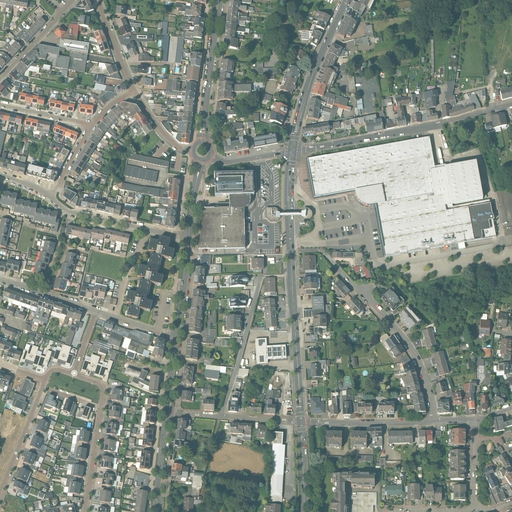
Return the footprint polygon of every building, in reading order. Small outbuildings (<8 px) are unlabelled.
[(13,6),(14,0),(6,0),(6,5),(5,9),(7,9),(9,9),(8,12),(11,13),(13,6)] [(85,9),(91,6),(88,0),(81,0),(81,1),(76,6),(77,8),(80,6),(81,8),(83,7),(85,9)] [(358,0),(357,4),(365,8),(368,10),(372,0),(358,0)] [(415,6),(415,9),(420,8),(420,0),(411,0),(395,1),(395,8),(415,6)] [(20,8),(27,9),(28,2),(21,1),(20,8)] [(238,3),(229,2),(228,9),(237,10),(238,8),(238,3)] [(352,2),(349,10),(357,14),(361,16),(363,12),(361,12),(363,9),(364,10),(365,8),(357,4),(352,2)] [(179,9),(201,12),(202,6),(192,5),(192,7),(184,6),(184,5),(175,4),(175,8),(179,9)] [(245,4),(245,8),(246,8),(246,11),(253,12),(253,10),(251,9),(252,4),(251,4),(245,4)] [(132,20),(136,20),(136,17),(128,16),(126,16),(126,14),(131,15),(131,11),(126,10),(127,9),(117,8),(116,15),(122,16),(122,19),(132,20)] [(191,16),(191,17),(200,18),(201,12),(179,9),(178,12),(185,13),(184,15),(191,16)] [(239,14),(237,15),(237,10),(228,9),(227,16),(247,18),(247,16),(248,16),(248,15),(239,14)] [(349,10),(345,17),(353,21),(357,14),(349,10)] [(318,20),(319,21),(327,24),(330,17),(321,13),(319,17),(318,20)] [(247,18),(227,16),(226,24),(236,25),(236,21),(246,22),(247,18)] [(71,25),(79,26),(88,28),(90,19),(81,17),(80,24),(78,24),(78,23),(71,22),(71,25)] [(193,28),(203,30),(204,20),(182,17),(182,20),(188,21),(188,23),(194,23),(193,28)] [(36,23),(41,28),(46,23),(41,18),(36,23)] [(129,26),(140,28),(141,24),(132,23),(132,20),(122,19),(114,18),(119,30),(127,26),(129,26)] [(345,35),(349,37),(350,37),(357,22),(355,22),(355,23),(345,18),(337,35),(344,38),(345,35)] [(327,24),(319,21),(317,25),(316,27),(324,30),(327,24)] [(31,29),(36,33),(41,28),(36,23),(31,29)] [(236,25),(226,24),(226,31),(235,32),(235,30),(236,25)] [(79,26),(71,25),(70,25),(69,29),(67,31),(63,29),(63,30),(60,27),(54,33),(61,39),(60,40),(76,43),(77,42),(79,26)] [(365,26),(367,37),(373,36),(371,25),(365,26)] [(122,37),(131,33),(132,32),(129,27),(140,28),(129,26),(127,26),(119,30),(122,37)] [(26,34),(31,38),(36,33),(31,29),(26,34)] [(23,33),(22,31),(15,38),(16,39),(19,42),(21,39),(24,42),(26,44),(31,38),(26,34),(24,32),(23,33)] [(96,40),(104,37),(102,31),(91,35),(91,34),(87,36),(88,37),(90,38),(92,37),(96,40)] [(234,37),(235,32),(226,31),(225,39),(234,40),(234,37)] [(308,40),(311,37),(314,39),(319,41),(322,34),(317,32),(302,31),(302,40),(308,40)] [(97,46),(107,44),(104,37),(96,40),(92,37),(90,38),(96,40),(97,43),(86,41),(86,44),(90,45),(91,45),(92,45),(96,46),(97,46)] [(128,52),(141,47),(139,42),(147,43),(147,39),(136,39),(136,42),(133,43),(126,46),(128,52)] [(237,50),(238,40),(234,40),(225,39),(224,48),(237,50)] [(319,41),(314,39),(311,44),(316,47),(319,41)] [(11,47),(17,53),(22,48),(15,42),(14,41),(13,40),(8,44),(11,47)] [(86,44),(76,43),(60,40),(59,49),(65,50),(71,51),(88,54),(89,47),(90,45),(86,44)] [(3,49),(7,52),(12,58),(17,53),(11,47),(8,44),(7,44),(3,49)] [(97,51),(98,55),(109,51),(107,44),(97,46),(96,46),(97,51)] [(328,53),(336,57),(338,58),(342,49),(341,48),(342,47),(336,45),(336,46),(332,44),(328,53)] [(71,52),(70,52),(69,58),(60,56),(60,57),(59,56),(60,52),(65,53),(65,50),(59,49),(52,48),(43,46),(38,46),(32,52),(26,58),(29,61),(34,62),(37,59),(52,62),(51,67),(67,70),(68,70),(85,73),(88,54),(71,51),(71,52)] [(131,58),(138,55),(143,53),(141,47),(128,52),(131,58)] [(191,61),(201,63),(201,56),(188,54),(189,50),(183,50),(182,57),(182,59),(181,62),(182,58),(191,59),(191,61)] [(297,51),(293,61),(297,63),(298,60),(302,62),(304,58),(305,58),(307,55),(301,52),(302,51),(300,50),(299,52),(297,51)] [(0,58),(0,59),(6,64),(11,60),(3,53),(0,52),(0,58)] [(333,65),(336,57),(328,53),(325,61),(333,65)] [(44,69),(50,71),(51,67),(37,64),(33,63),(34,62),(29,61),(26,58),(20,65),(27,71),(30,68),(31,67),(44,69)] [(191,68),(200,69),(201,63),(191,61),(191,59),(182,58),(181,62),(188,62),(188,65),(191,66),(191,68)] [(222,61),(220,74),(231,73),(232,67),(234,67),(234,62),(222,61)] [(322,67),(335,73),(337,73),(337,72),(339,72),(339,71),(336,70),(335,69),(334,70),(331,69),(333,65),(325,61),(322,67)] [(121,80),(118,73),(115,66),(112,67),(111,65),(105,64),(107,69),(106,69),(109,76),(110,76),(110,78),(121,80)] [(22,76),(27,71),(20,65),(15,70),(22,76)] [(186,82),(198,83),(198,81),(199,76),(200,69),(191,68),(191,66),(191,67),(188,67),(187,74),(186,76),(182,75),(182,77),(166,75),(166,79),(166,80),(167,80),(173,81),(180,81),(186,82)] [(289,66),(285,77),(297,81),(298,78),(300,79),(301,76),(299,75),(301,70),(289,66)] [(147,78),(155,79),(155,75),(151,75),(151,68),(138,67),(137,74),(147,75),(147,78)] [(318,77),(316,84),(325,87),(329,88),(335,73),(322,67),(318,77)] [(25,77),(22,76),(15,70),(10,76),(9,76),(9,78),(12,80),(13,80),(14,79),(16,81),(12,85),(14,87),(20,88),(21,83),(25,77)] [(220,74),(219,84),(230,84),(231,73),(220,74)] [(349,94),(356,96),(354,75),(347,76),(349,90),(349,94)] [(285,77),(281,88),(293,92),(295,87),(296,88),(297,85),(296,85),(297,81),(285,77)] [(142,86),(151,87),(154,87),(155,79),(147,78),(147,80),(143,80),(142,86)] [(10,91),(13,88),(5,81),(1,85),(6,90),(8,88),(10,91)] [(182,93),(182,90),(179,90),(180,87),(181,85),(180,85),(180,81),(173,81),(173,83),(172,86),(172,89),(172,92),(182,93)] [(108,93),(118,95),(126,91),(126,90),(124,85),(116,89),(107,86),(101,85),(96,83),(94,90),(99,91),(105,92),(108,93)] [(182,90),(182,93),(195,94),(196,85),(187,84),(186,90),(182,90)] [(219,84),(218,93),(231,93),(233,93),(233,86),(233,84),(230,84),(219,84)] [(316,84),(312,95),(322,97),(323,92),(325,87),(316,84)] [(447,92),(445,93),(445,98),(446,101),(448,101),(447,97),(452,96),(455,84),(447,85),(448,89),(446,89),(447,92)] [(9,93),(6,90),(1,85),(0,86),(0,93),(2,95),(5,97),(9,93)] [(509,89),(500,91),(502,99),(510,97),(510,98),(511,97),(511,87),(509,88),(509,89)] [(37,105),(39,98),(40,95),(40,91),(38,91),(37,94),(34,93),(33,96),(31,103),(37,105)] [(104,96),(109,101),(118,95),(108,93),(105,92),(99,91),(101,91),(101,95),(100,95),(104,96)] [(185,101),(194,102),(195,94),(182,93),(172,92),(166,91),(166,95),(185,97),(185,101)] [(423,93),(426,109),(431,108),(436,107),(435,101),(436,101),(435,97),(437,97),(437,91),(423,93)] [(351,108),(338,105),(339,100),(341,100),(341,97),(335,96),(323,92),(322,97),(312,95),(311,100),(320,103),(323,104),(350,111),(351,108)] [(218,98),(217,98),(218,101),(231,101),(231,100),(231,97),(231,93),(218,93),(218,98)] [(90,97),(94,98),(99,104),(101,102),(104,106),(109,101),(104,96),(100,95),(97,97),(96,95),(91,94),(90,97)] [(261,99),(271,103),(273,97),(263,94),(261,99)] [(51,97),(49,107),(55,109),(57,102),(57,99),(58,95),(55,95),(55,98),(51,97)] [(480,108),(480,106),(478,103),(474,95),(471,96),(468,97),(472,104),(474,110),(480,108)] [(447,106),(449,106),(456,104),(455,99),(454,96),(452,96),(447,97),(448,101),(446,101),(447,106)] [(61,110),(67,111),(69,105),(70,98),(68,97),(67,100),(66,100),(66,101),(64,100),(63,103),(61,110)] [(70,98),(69,105),(67,111),(73,113),(75,103),(72,102),(73,99),(70,98)] [(402,106),(408,105),(407,99),(407,98),(405,98),(401,99),(395,100),(397,107),(402,106)] [(309,109),(319,110),(329,113),(330,110),(322,108),(322,109),(319,109),(320,106),(320,103),(311,100),(309,109)] [(87,106),(86,114),(92,115),(94,107),(96,105),(94,103),(91,106),(87,106)] [(134,118),(141,113),(137,107),(135,106),(124,104),(123,104),(117,108),(123,114),(123,115),(125,118),(132,120),(134,118)] [(287,108),(275,104),(274,107),(272,106),(271,110),(273,110),(272,113),(284,117),(285,114),(286,114),(287,111),(286,111),(287,108)] [(463,114),(474,110),(472,104),(461,108),(463,114)] [(225,113),(228,113),(228,110),(225,110),(226,106),(217,105),(216,112),(225,113)] [(463,114),(461,108),(461,106),(459,107),(458,105),(455,106),(455,108),(456,111),(453,111),(452,111),(453,117),(457,116),(463,114)] [(450,117),(449,112),(449,106),(447,106),(441,107),(443,118),(450,117)] [(126,123),(121,117),(123,115),(123,114),(117,108),(112,113),(124,125),(126,123)] [(428,121),(438,119),(437,114),(432,115),(431,108),(426,109),(427,112),(427,116),(428,121)] [(308,119),(317,120),(318,114),(319,110),(309,109),(308,119)] [(319,110),(318,114),(324,116),(323,120),(326,122),(328,121),(330,114),(329,113),(319,110)] [(500,113),(497,114),(500,126),(507,124),(503,112),(500,113)] [(125,126),(124,125),(112,113),(107,118),(114,125),(115,126),(118,123),(120,125),(121,126),(121,127),(124,129),(125,126)] [(132,128),(145,119),(141,113),(134,118),(136,121),(130,126),(132,128)] [(284,117),(272,113),(269,121),(281,125),(284,117)] [(494,114),(491,115),(493,122),(494,128),(500,126),(497,114),(495,115),(494,114)] [(413,124),(421,123),(419,115),(411,116),(413,124)] [(381,121),(381,120),(376,121),(375,116),(365,118),(366,122),(365,122),(367,133),(383,130),(381,121)] [(111,127),(114,125),(107,118),(102,123),(114,135),(116,133),(111,127)] [(405,118),(399,119),(397,119),(398,127),(406,125),(405,118)] [(27,130),(27,133),(30,133),(30,130),(31,127),(32,120),(26,119),(24,129),(27,130)] [(142,130),(149,125),(145,119),(132,128),(133,130),(135,129),(137,133),(142,130)] [(45,123),(39,122),(37,128),(36,131),(40,132),(38,140),(41,140),(42,136),(45,123)] [(179,123),(175,122),(175,126),(178,126),(178,129),(178,134),(178,135),(179,135),(179,134),(184,135),(190,135),(191,124),(182,123),(179,123)] [(45,130),(49,131),(51,124),(45,123),(42,136),(44,137),(45,133),(45,130)] [(107,132),(112,137),(114,135),(102,123),(97,129),(104,135),(107,132)] [(314,133),(314,135),(330,132),(329,126),(332,126),(331,124),(313,127),(314,133)] [(143,132),(146,136),(153,131),(149,125),(142,130),(137,133),(136,134),(137,136),(143,132)] [(53,132),(59,134),(61,128),(56,126),(53,132)] [(62,136),(64,137),(67,130),(61,128),(59,134),(57,138),(56,141),(58,142),(59,139),(60,139),(59,142),(62,143),(63,140),(61,140),(62,136)] [(102,138),(104,135),(97,129),(93,136),(107,144),(108,142),(102,138)] [(69,141),(73,132),(67,130),(64,137),(70,139),(69,141)] [(71,139),(76,141),(78,135),(73,132),(69,141),(70,142),(71,139)] [(171,133),(171,134),(170,134),(179,144),(182,144),(187,145),(188,145),(189,144),(190,135),(184,135),(179,134),(179,135),(178,135),(178,134),(173,133),(171,132),(171,133)] [(107,145),(107,144),(93,136),(89,142),(97,147),(99,143),(105,147),(107,145)] [(253,140),(254,148),(263,146),(263,147),(269,146),(269,145),(278,144),(276,136),(267,137),(262,138),(263,138),(253,140)] [(313,158),(307,160),(314,198),(324,196),(355,190),(355,192),(355,195),(356,197),(357,200),(358,201),(359,202),(359,203),(359,204),(360,205),(360,206),(361,206),(362,206),(363,206),(364,205),(365,205),(366,206),(368,206),(371,206),(376,205),(434,194),(435,197),(443,195),(445,205),(483,199),(476,162),(430,170),(424,138),(348,152),(313,158)] [(223,145),(225,153),(234,152),(240,151),(239,151),(248,149),(247,141),(237,143),(237,142),(233,143),(223,145)] [(58,154),(66,158),(69,153),(70,152),(67,151),(67,150),(64,149),(65,146),(49,142),(49,144),(51,145),(51,147),(58,149),(59,149),(57,153),(58,154)] [(95,150),(97,147),(89,142),(85,148),(99,156),(100,156),(101,157),(102,155),(101,154),(95,150)] [(99,157),(99,156),(85,148),(82,154),(89,159),(92,155),(98,159),(103,162),(104,160),(99,157)] [(2,169),(8,171),(10,162),(11,157),(13,151),(10,150),(7,161),(5,160),(5,161),(2,169)] [(10,162),(8,171),(13,172),(17,156),(18,154),(15,153),(13,162),(12,162),(10,162)] [(55,159),(63,164),(66,158),(58,154),(55,159)] [(87,162),(89,159),(82,154),(78,160),(94,170),(94,169),(92,168),(93,166),(87,162)] [(17,156),(13,172),(18,174),(22,160),(23,157),(20,156),(20,157),(17,156)] [(23,157),(22,160),(18,174),(24,175),(26,166),(24,165),(26,158),(23,157)] [(312,200),(355,192),(355,190),(324,196),(314,198),(307,160),(313,158),(313,157),(305,158),(312,200)] [(59,171),(60,169),(61,169),(60,169),(63,164),(55,159),(52,165),(55,166),(54,169),(59,171)] [(92,172),(94,170),(78,160),(74,166),(82,171),(88,174),(82,171),(83,169),(87,172),(89,170),(92,172)] [(87,177),(88,174),(82,171),(74,166),(71,171),(77,175),(79,176),(81,173),(81,174),(87,177)] [(54,183),(55,181),(58,174),(52,172),(50,182),(54,183)] [(199,250),(245,249),(244,232),(249,232),(249,227),(249,224),(244,224),(244,208),(245,208),(246,208),(247,207),(248,207),(249,206),(249,205),(250,204),(250,203),(251,202),(251,195),(254,195),(253,173),(214,174),(215,182),(213,182),(211,184),(211,187),(213,189),(215,189),(215,196),(232,196),(232,208),(203,209),(199,250)] [(169,193),(178,195),(180,182),(180,181),(170,180),(170,186),(168,185),(168,187),(166,187),(165,190),(164,190),(163,194),(169,195),(169,193)] [(163,198),(163,194),(164,190),(144,188),(143,194),(153,196),(153,197),(159,198),(163,198)] [(71,203),(77,195),(66,189),(62,197),(71,203)] [(127,198),(127,197),(129,191),(128,191),(125,191),(121,190),(118,189),(117,196),(122,197),(124,197),(127,198)] [(51,229),(51,231),(57,233),(59,221),(56,220),(58,213),(54,213),(54,214),(51,213),(51,212),(47,211),(47,212),(44,212),(44,210),(40,209),(40,211),(37,210),(37,209),(38,205),(34,204),(33,205),(30,204),(31,203),(27,202),(26,204),(23,203),(24,202),(20,201),(19,202),(16,201),(17,200),(16,200),(17,195),(13,194),(13,195),(10,195),(10,193),(6,193),(6,194),(3,193),(3,192),(0,205),(13,208),(12,212),(13,213),(33,217),(32,221),(34,221),(34,222),(55,226),(54,229),(51,229)] [(93,202),(91,210),(96,211),(98,202),(100,195),(94,193),(94,195),(93,202)] [(169,195),(163,194),(163,198),(162,201),(177,203),(178,195),(169,193),(169,195)] [(78,207),(86,209),(88,200),(87,200),(88,195),(81,194),(80,199),(78,207)] [(86,209),(91,210),(93,202),(94,195),(90,194),(88,200),(86,209)] [(434,194),(376,205),(376,208),(385,257),(400,254),(400,255),(407,253),(423,250),(423,251),(430,249),(445,246),(452,245),(497,237),(494,220),(494,215),(493,215),(490,203),(446,211),(445,205),(443,195),(435,197),(434,194)] [(98,202),(96,211),(105,213),(109,198),(107,198),(105,204),(98,202)] [(105,213),(113,215),(115,206),(115,203),(112,202),(113,199),(109,198),(105,213)] [(135,210),(132,209),(130,219),(137,220),(139,211),(140,205),(140,203),(137,202),(135,210)] [(121,208),(120,207),(115,206),(113,215),(120,216),(121,211),(121,208)] [(131,209),(125,207),(122,217),(129,218),(131,209)] [(276,223),(281,218),(281,217),(281,215),(281,213),(276,208),(268,208),(265,211),(266,218),(271,223),(276,223)] [(312,212),(308,209),(304,209),(300,212),(300,214),(300,216),(300,218),(304,221),(309,221),(312,217),(312,212)] [(165,217),(175,219),(176,212),(168,211),(159,210),(159,212),(161,212),(160,216),(165,217)] [(161,220),(153,218),(152,224),(173,228),(173,229),(175,227),(174,227),(175,219),(165,217),(166,218),(166,220),(161,220)] [(65,235),(71,236),(73,227),(67,226),(67,229),(62,228),(60,237),(65,238),(65,235)] [(71,236),(78,238),(80,229),(73,227),(71,236)] [(78,238),(84,239),(86,230),(80,229),(78,238)] [(84,239),(90,240),(90,238),(92,232),(86,230),(84,239)] [(90,241),(96,242),(99,231),(92,230),(92,232),(90,238),(90,240),(90,241)] [(103,241),(103,239),(105,232),(99,231),(96,242),(99,243),(100,241),(103,241)] [(103,239),(109,241),(111,232),(105,231),(105,232),(103,239)] [(109,241),(116,242),(118,233),(111,232),(109,241)] [(116,242),(122,243),(124,235),(118,233),(116,242)] [(0,241),(7,243),(8,238),(0,235),(0,241)] [(124,235),(122,243),(128,245),(130,236),(124,235)] [(149,264),(159,267),(160,267),(162,258),(172,260),(174,251),(168,250),(170,241),(159,238),(158,242),(151,240),(148,251),(153,252),(152,255),(151,255),(149,264)] [(314,257),(304,257),(304,261),(303,261),(303,268),(305,268),(305,271),(312,271),(312,265),(315,265),(314,257)] [(6,269),(12,271),(14,262),(8,260),(7,265),(6,269)] [(263,270),(262,260),(252,260),(253,269),(257,269),(257,270),(259,270),(263,270)] [(14,262),(12,271),(18,272),(20,263),(14,262)] [(138,290),(148,292),(149,293),(151,284),(161,286),(163,277),(157,275),(159,267),(149,264),(148,264),(147,268),(140,266),(137,277),(142,278),(141,281),(140,281),(138,290)] [(196,268),(195,276),(204,277),(205,269),(196,268)] [(195,276),(194,284),(203,286),(204,283),(209,283),(210,277),(204,277),(195,276)] [(236,276),(223,276),(224,287),(230,287),(230,284),(227,284),(227,279),(230,279),(236,279),(236,276)] [(334,294),(336,294),(345,286),(336,277),(333,279),(333,280),(334,286),(335,286),(336,287),(336,289),(334,290),(334,294)] [(245,278),(230,279),(227,279),(227,284),(230,284),(230,287),(245,287),(245,283),(248,283),(248,281),(247,280),(245,280),(245,278)] [(271,293),(275,293),(274,278),(265,279),(265,294),(271,293)] [(336,294),(338,296),(338,298),(343,299),(348,294),(350,292),(345,286),(336,294)] [(80,297),(86,298),(88,288),(82,287),(80,297)] [(94,289),(92,297),(98,298),(100,288),(94,287),(94,289)] [(92,300),(92,297),(94,289),(88,288),(86,298),(92,300)] [(104,301),(107,302),(108,296),(105,295),(106,290),(100,288),(98,298),(104,299),(104,301)] [(389,288),(380,296),(383,299),(386,302),(386,303),(387,305),(388,305),(391,307),(390,308),(393,311),(397,308),(403,303),(399,299),(400,298),(394,291),(393,292),(389,288)] [(3,297),(9,299),(12,291),(6,289),(4,295),(1,294),(0,296),(0,301),(2,302),(3,297)] [(148,292),(138,290),(137,290),(136,294),(129,292),(126,303),(131,304),(130,307),(129,307),(127,316),(138,319),(140,310),(150,312),(152,303),(146,301),(148,292)] [(9,299),(14,301),(17,293),(12,291),(9,299)] [(203,299),(203,300),(213,300),(213,296),(212,295),(209,295),(208,295),(208,297),(203,297),(203,295),(204,295),(205,295),(205,292),(194,291),(193,298),(203,299)] [(14,301),(20,303),(23,295),(17,293),(14,301)] [(20,303),(26,305),(28,297),(23,295),(20,303)] [(26,305),(31,307),(34,299),(28,297),(26,305)] [(312,311),(312,317),(313,317),(324,317),(324,316),(324,315),(324,314),(328,314),(328,313),(329,313),(329,310),(331,310),(330,305),(323,305),(322,297),(312,298),(313,310),(313,311),(312,311)] [(352,299),(346,303),(356,315),(362,310),(364,308),(354,297),(352,299)] [(202,302),(203,300),(203,299),(193,298),(191,310),(201,311),(202,308),(203,308),(204,303),(202,302)] [(31,307),(37,309),(40,301),(34,299),(31,307)] [(47,301),(40,299),(40,301),(37,309),(35,313),(32,322),(39,324),(40,322),(47,301)] [(230,299),(221,299),(221,311),(232,311),(232,307),(229,307),(229,303),(230,303),(230,299)] [(229,303),(229,307),(232,307),(246,307),(245,299),(230,299),(230,303),(229,303)] [(263,313),(265,313),(275,312),(274,299),(262,300),(263,313)] [(53,308),(55,304),(47,301),(40,322),(47,324),(51,312),(53,308)] [(62,316),(66,317),(69,308),(55,304),(53,308),(54,308),(53,309),(57,310),(57,312),(55,312),(56,313),(52,312),(51,315),(52,316),(61,319),(62,316)] [(69,318),(73,320),(76,311),(69,308),(66,317),(63,324),(67,325),(69,318)] [(403,316),(400,319),(406,325),(410,330),(420,321),(416,317),(417,317),(412,310),(411,312),(407,308),(401,314),(403,316)] [(312,317),(312,311),(313,311),(313,310),(308,310),(303,310),(303,318),(308,317),(312,317)] [(78,328),(80,323),(83,313),(76,311),(73,320),(73,319),(77,321),(76,321),(75,326),(78,328)] [(275,312),(265,313),(266,328),(276,327),(275,312)] [(507,313),(499,312),(498,317),(499,317),(498,325),(502,325),(502,326),(506,327),(507,320),(508,313),(507,313)] [(227,332),(227,333),(231,333),(231,332),(233,332),(239,332),(240,332),(240,330),(241,330),(241,326),(242,326),(242,323),(241,323),(241,318),(241,317),(237,317),(232,317),(232,316),(228,316),(228,317),(226,317),(226,321),(225,321),(225,327),(226,327),(226,332),(227,332)] [(325,316),(324,316),(324,317),(313,317),(314,334),(320,334),(320,327),(326,326),(325,316)] [(491,320),(481,319),(480,330),(480,333),(484,334),(489,335),(491,320)] [(200,322),(190,320),(189,333),(200,334),(200,329),(199,329),(200,322)] [(23,327),(30,329),(31,326),(32,323),(26,321),(25,324),(24,324),(23,327)] [(107,329),(112,331),(114,324),(107,321),(103,333),(106,334),(107,329)] [(111,333),(123,337),(130,340),(163,352),(165,341),(135,331),(131,332),(117,327),(114,324),(112,331),(111,333)] [(425,339),(426,342),(435,340),(432,329),(431,329),(427,330),(422,331),(425,339)] [(108,343),(111,345),(119,348),(123,337),(111,333),(108,343)] [(385,342),(389,339),(386,334),(380,338),(383,343),(384,342),(384,343),(386,342),(385,342)] [(399,344),(394,336),(389,339),(385,342),(386,342),(389,347),(389,346),(392,350),(399,344)] [(266,339),(255,340),(256,365),(267,364),(267,360),(266,347),(266,339)] [(502,345),(500,345),(500,349),(501,349),(501,354),(511,354),(511,339),(502,339),(502,345)] [(163,359),(163,352),(130,340),(127,350),(146,357),(148,351),(153,353),(152,355),(163,359)] [(198,341),(188,340),(187,350),(197,352),(197,351),(198,341)] [(435,340),(426,342),(426,345),(428,349),(437,347),(435,340)] [(4,351),(9,353),(10,350),(11,350),(12,345),(6,343),(4,351)] [(399,344),(392,350),(389,351),(392,355),(394,354),(397,358),(405,352),(399,344)] [(7,357),(13,359),(16,351),(11,349),(13,345),(12,345),(11,350),(10,350),(9,353),(7,357)] [(28,352),(24,350),(20,361),(25,363),(26,360),(30,361),(35,347),(30,345),(28,352)] [(56,350),(52,361),(57,363),(58,360),(62,361),(67,346),(63,345),(61,351),(56,350)] [(67,346),(62,361),(66,362),(65,365),(70,367),(74,356),(69,354),(71,348),(67,346)] [(276,347),(266,347),(267,360),(277,359),(286,359),(285,346),(276,347)] [(39,348),(35,347),(30,361),(34,363),(33,366),(37,367),(41,356),(37,354),(39,348)] [(197,351),(197,352),(187,350),(185,360),(197,361),(199,352),(197,351)] [(16,351),(13,359),(19,361),(22,353),(16,351)] [(45,357),(41,356),(37,367),(42,369),(43,366),(47,367),(52,352),(48,351),(45,357)] [(435,359),(435,361),(445,359),(443,351),(433,354),(435,359)] [(400,361),(401,363),(402,363),(404,363),(410,361),(406,354),(401,358),(402,359),(400,361)] [(85,360),(81,371),(86,373),(87,370),(91,371),(96,356),(92,355),(90,361),(85,360)] [(100,358),(96,356),(91,371),(95,372),(94,375),(98,377),(102,366),(98,364),(100,358)] [(484,365),(484,358),(481,358),(481,356),(476,356),(476,365),(484,365)] [(445,359),(435,361),(436,364),(437,369),(447,366),(445,359)] [(107,367),(102,366),(98,377),(103,378),(104,375),(108,377),(113,362),(109,361),(107,367)] [(412,363),(403,366),(405,371),(406,373),(413,371),(414,370),(412,363)] [(511,364),(508,364),(508,363),(498,363),(498,371),(503,371),(503,375),(507,375),(508,373),(511,372),(511,364)] [(319,365),(311,365),(311,377),(320,377),(320,365),(320,364),(319,365)] [(447,366),(437,369),(439,373),(439,376),(449,373),(447,366)] [(185,367),(183,376),(192,377),(193,369),(185,367)] [(134,377),(139,379),(141,379),(144,381),(145,378),(148,373),(142,371),(141,373),(126,368),(125,370),(123,369),(121,373),(124,374),(134,377)] [(249,370),(239,369),(238,377),(247,378),(249,370)] [(205,371),(204,378),(218,380),(219,373),(205,371)] [(405,384),(406,387),(407,387),(410,387),(419,386),(416,374),(407,377),(402,378),(404,385),(405,384)] [(13,384),(9,383),(11,378),(4,376),(1,386),(0,387),(0,388),(0,389),(3,390),(5,387),(8,388),(5,396),(8,397),(10,391),(13,384)] [(192,377),(183,376),(182,384),(185,384),(191,385),(192,377)] [(155,377),(151,377),(150,384),(159,385),(160,378),(155,377)] [(31,381),(25,379),(22,386),(19,394),(30,398),(32,392),(31,392),(31,390),(33,390),(35,384),(31,383),(31,381)] [(144,381),(141,379),(139,382),(149,387),(149,391),(158,392),(159,385),(150,384),(144,381)] [(435,385),(437,394),(445,392),(447,391),(444,382),(435,385)] [(113,390),(112,395),(124,397),(125,392),(128,392),(129,389),(119,388),(119,391),(113,390)] [(191,393),(182,392),(181,401),(193,402),(194,397),(191,397),(191,393)] [(493,402),(494,407),(504,404),(503,403),(506,402),(504,394),(499,395),(498,392),(496,393),(497,397),(494,398),(495,401),(493,402)] [(13,393),(10,400),(14,402),(12,406),(13,406),(13,407),(17,409),(20,410),(24,412),(27,406),(26,405),(27,403),(25,402),(27,398),(13,393)] [(331,394),(332,406),(330,407),(330,411),(329,411),(329,413),(330,413),(330,416),(337,415),(337,409),(337,406),(336,393),(331,394)] [(420,393),(411,394),(414,406),(424,405),(422,394),(420,393)] [(460,394),(453,395),(454,398),(455,405),(465,403),(468,402),(468,397),(464,398),(461,399),(460,394)] [(117,402),(117,405),(129,407),(130,403),(125,403),(126,397),(124,397),(112,395),(112,401),(117,402)] [(46,406),(58,410),(61,403),(53,400),(54,397),(49,396),(46,406)] [(273,398),(266,398),(264,415),(267,415),(267,406),(272,406),(273,398)] [(145,408),(151,409),(151,406),(156,406),(157,400),(148,399),(147,405),(145,405),(145,408),(143,408),(145,408)] [(319,399),(311,399),(312,414),(324,413),(323,412),(323,405),(323,404),(319,404),(319,399)] [(73,404),(66,401),(63,412),(69,414),(69,416),(73,417),(76,408),(72,407),(73,404)] [(215,402),(204,401),(203,410),(214,411),(215,402)] [(438,412),(440,414),(452,413),(452,408),(449,409),(448,401),(437,402),(438,412)] [(386,404),(378,404),(378,413),(394,413),(394,403),(386,403),(386,404)] [(234,404),(230,404),(229,412),(236,412),(237,404),(234,404)] [(358,405),(357,405),(358,413),(358,414),(372,414),(372,404),(358,405)] [(81,418),(88,420),(89,418),(92,419),(94,413),(91,412),(92,409),(85,407),(81,405),(79,412),(82,414),(81,418)] [(116,408),(111,407),(110,412),(122,414),(123,414),(123,409),(129,410),(129,407),(117,405),(116,408)] [(424,405),(414,406),(411,406),(411,408),(414,408),(415,413),(421,413),(421,416),(426,414),(424,405)] [(272,406),(267,406),(267,415),(275,415),(275,406),(272,406)] [(151,409),(145,408),(144,411),(146,411),(145,417),(155,418),(156,412),(151,412),(151,409)] [(115,419),(114,422),(121,423),(123,423),(124,420),(121,419),(122,414),(110,412),(109,418),(115,419)] [(502,416),(493,418),(495,429),(494,430),(494,431),(504,429),(504,428),(511,425),(511,423),(511,420),(503,423),(502,416)] [(143,426),(149,426),(149,423),(154,424),(155,418),(145,417),(145,423),(143,423),(143,426)] [(52,425),(53,422),(47,419),(46,422),(41,420),(39,425),(47,429),(49,424),(52,425)] [(177,429),(185,430),(186,426),(187,421),(178,420),(177,429)] [(108,424),(107,429),(117,431),(119,431),(121,423),(114,422),(114,424),(108,424)] [(241,430),(241,425),(230,424),(230,434),(243,435),(243,433),(243,431),(242,431),(242,430),(241,430)] [(45,434),(47,429),(39,425),(37,431),(42,433),(40,435),(46,438),(47,435),(45,434)] [(251,426),(241,425),(241,430),(242,430),(242,431),(243,431),(243,433),(251,434),(251,426)] [(144,435),(153,436),(153,430),(148,429),(149,426),(143,426),(143,429),(144,429),(144,435)] [(258,426),(258,438),(262,438),(262,437),(267,437),(267,428),(263,428),(263,427),(258,426)] [(106,435),(112,435),(112,438),(118,439),(118,436),(116,436),(117,431),(107,429),(106,435)] [(190,431),(177,429),(176,441),(184,442),(185,442),(185,439),(189,439),(190,431)] [(367,429),(367,433),(367,438),(372,438),(372,441),(372,447),(375,446),(375,438),(375,429),(367,429)] [(465,429),(464,429),(458,429),(451,429),(451,434),(449,434),(449,440),(451,440),(451,444),(458,444),(464,444),(465,444),(465,429)] [(412,432),(388,432),(388,444),(412,443),(412,432)] [(272,445),(273,445),(280,446),(281,439),(282,439),(283,434),(273,433),(272,445)] [(342,433),(326,433),(326,448),(341,448),(342,433)] [(367,438),(367,433),(351,433),(351,447),(367,448),(367,438)] [(45,441),(46,438),(40,435),(39,438),(34,436),(32,442),(41,445),(43,440),(45,441)] [(78,437),(77,443),(77,446),(83,446),(84,443),(86,444),(87,438),(78,437)] [(111,441),(105,440),(105,446),(115,447),(115,442),(117,442),(118,439),(112,438),(111,441)] [(38,450),(41,445),(32,442),(30,447),(35,449),(34,452),(39,454),(41,451),(38,450)] [(273,445),(270,496),(273,496),(282,497),(285,446),(282,446),(280,446),(273,445)] [(86,450),(83,449),(83,446),(77,446),(77,449),(76,454),(85,455),(86,450)] [(110,452),(109,455),(115,456),(116,453),(114,453),(115,447),(105,446),(104,451),(110,452)] [(465,459),(464,459),(464,451),(451,451),(451,458),(450,458),(450,465),(465,465),(465,459)] [(38,457),(39,454),(34,452),(33,455),(28,453),(26,458),(34,461),(36,456),(38,457)] [(500,458),(501,460),(507,458),(504,452),(499,455),(492,459),(494,461),(495,461),(498,459),(500,458)] [(103,457),(102,463),(112,464),(113,459),(118,460),(119,457),(115,456),(109,455),(109,458),(103,457)] [(32,466),(34,461),(26,458),(23,463),(28,465),(27,468),(33,470),(34,467),(32,466)] [(382,467),(385,467),(385,461),(385,458),(379,458),(380,463),(375,464),(375,466),(382,467)] [(511,465),(507,458),(501,460),(505,468),(511,465)] [(110,470),(110,472),(116,473),(117,470),(113,470),(114,465),(112,464),(102,463),(101,468),(110,470)] [(182,466),(173,465),(171,477),(180,478),(181,474),(182,475),(185,476),(186,476),(186,473),(186,470),(185,470),(182,470),(182,466)] [(464,476),(465,475),(465,465),(450,465),(450,479),(464,479),(464,476)] [(482,470),(484,477),(494,472),(492,467),(482,470)] [(32,473),(33,470),(27,468),(26,471),(21,469),(19,474),(27,477),(29,472),(32,473)] [(104,475),(103,480),(113,482),(114,476),(119,477),(119,474),(116,473),(110,472),(110,475),(104,475)] [(336,488),(336,493),(344,494),(345,494),(345,482),(351,482),(351,475),(351,473),(342,473),(342,475),(333,474),(333,479),(334,479),(334,484),(335,484),(335,488),(336,488)] [(351,475),(351,482),(351,486),(357,486),(357,487),(362,487),(362,486),(364,486),(364,488),(369,488),(369,487),(374,487),(374,477),(369,477),(369,473),(358,473),(358,475),(351,475)] [(492,488),(498,485),(497,483),(496,479),(494,477),(493,473),(487,476),(492,488)] [(25,483),(27,477),(19,474),(17,479),(22,481),(20,484),(24,486),(26,486),(27,483),(25,483)] [(261,479),(212,474),(211,480),(260,485),(261,479)] [(202,479),(194,478),(193,486),(200,487),(202,479)] [(108,486),(107,489),(114,490),(114,487),(112,487),(113,482),(103,480),(102,485),(108,486)] [(20,484),(16,482),(13,488),(18,490),(17,492),(23,495),(24,492),(22,491),(24,486),(20,484)] [(387,491),(387,495),(402,494),(402,485),(397,485),(397,487),(387,487),(387,489),(386,489),(386,491),(387,491)] [(408,492),(408,499),(409,499),(410,500),(411,500),(412,500),(413,500),(414,500),(415,499),(420,499),(420,492),(419,492),(419,485),(413,485),(413,486),(408,486),(408,492)] [(493,489),(495,494),(503,491),(504,491),(503,487),(499,488),(499,486),(493,489)] [(101,491),(100,497),(110,498),(111,493),(113,493),(114,490),(107,489),(107,492),(101,491)] [(502,500),(502,499),(506,498),(504,494),(503,491),(495,494),(498,502),(502,500)] [(376,492),(357,492),(357,497),(356,497),(352,497),(351,511),(372,511),(373,505),(376,505),(376,492)] [(336,511),(346,511),(347,509),(348,509),(348,506),(344,506),(344,503),(345,503),(345,497),(344,497),(344,494),(336,493),(336,494),(335,494),(335,501),(331,501),(331,505),(332,505),(332,509),(337,509),(336,511)] [(11,499),(7,498),(5,503),(14,507),(18,499),(12,496),(11,499)] [(105,503),(105,506),(111,507),(112,504),(110,504),(110,498),(100,497),(100,502),(105,503)] [(192,510),(192,508),(193,500),(185,499),(183,510),(192,510)]
